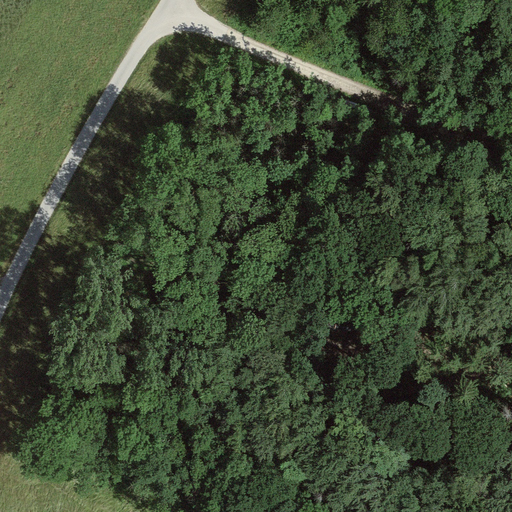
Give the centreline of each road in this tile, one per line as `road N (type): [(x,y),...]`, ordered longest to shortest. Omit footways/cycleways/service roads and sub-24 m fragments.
road 1 (track): [(171,2),(425,136),(511,166)]
road 2 (track): [(0,302),(91,123),(172,0)]
